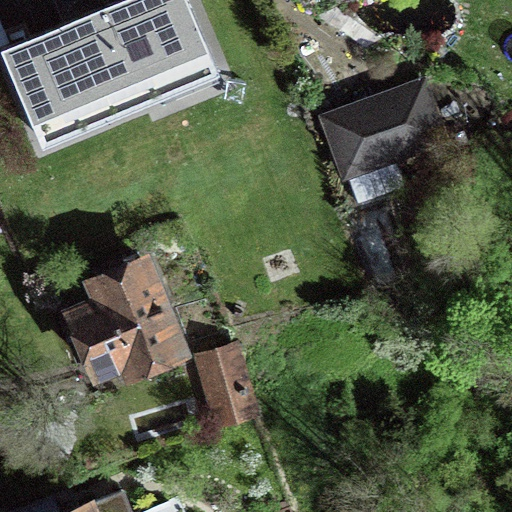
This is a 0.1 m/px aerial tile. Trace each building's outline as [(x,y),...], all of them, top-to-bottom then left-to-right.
[(181,0),(129,0),(0,55),(0,60),(41,155),(216,80),(181,0)] [(0,48),(10,45),(0,20),(0,48)] [(426,78),(317,119),(343,186),(451,145),(426,78)] [(146,239),(83,267),(90,283),(61,296),(94,372),(121,360),(124,369),(190,340),(146,239)] [(261,408),(238,336),(194,350),(217,422),(261,408)] [(45,436),(0,422),(0,449),(38,461),(45,436)] [(94,485),(23,511),(135,511),(124,484),(98,494),(94,485)]
